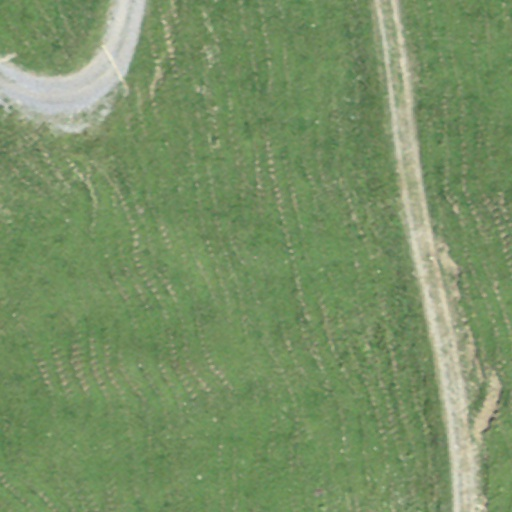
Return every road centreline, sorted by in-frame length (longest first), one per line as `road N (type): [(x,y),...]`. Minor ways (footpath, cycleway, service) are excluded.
road 1 (track): [(464,511),(445,353),(375,0)]
road 2 (track): [(128,0),(115,54),(94,84),(63,100),(0,77)]
